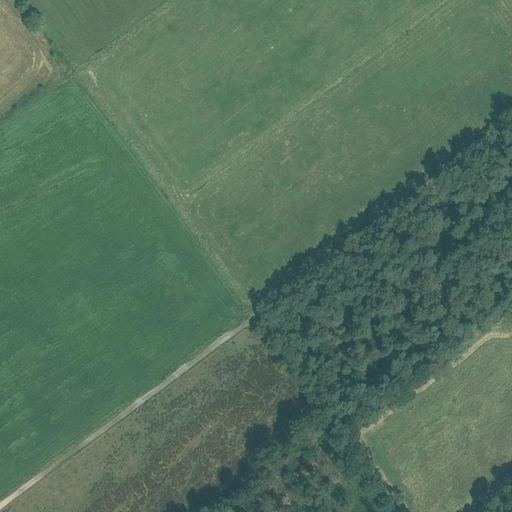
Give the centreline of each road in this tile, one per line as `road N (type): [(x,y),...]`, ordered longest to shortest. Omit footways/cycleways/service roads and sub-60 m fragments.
road 1 (track): [(511,118),(251,312)]
road 2 (track): [(251,312),(0,504)]
